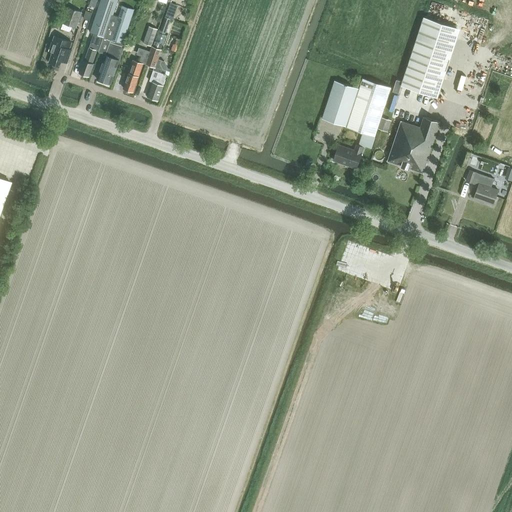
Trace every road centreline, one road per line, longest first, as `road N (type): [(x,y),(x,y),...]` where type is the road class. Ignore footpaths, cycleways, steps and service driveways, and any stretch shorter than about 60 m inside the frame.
road 1 (unclassified): [(511,268),(0,89)]
road 2 (unknown): [(410,232),(470,58)]
